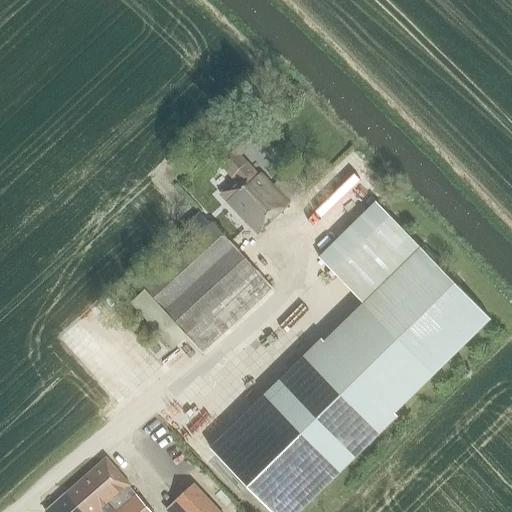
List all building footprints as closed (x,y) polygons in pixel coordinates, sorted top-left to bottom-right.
[(268,175),(276,182),(273,185),(260,172),(258,174),(241,155),(254,143),(243,131),(230,143),(214,157),(234,179),(220,193),(258,234),(302,191),(278,166),(268,175)] [(256,270),(212,222),(141,287),(145,291),(182,331),(185,335),(256,270)] [(491,319),(421,248),(364,304),(264,401),(334,472),(491,319)] [(173,351),(187,338),(185,335),(182,331),(145,291),(130,305),(173,351)] [(151,511),(129,485),(106,458),(45,511),(44,511),(98,511),(101,510),(102,511),(151,511)] [(220,511),(195,511),(184,500),(171,511),(231,511),(234,510),(229,504),(220,511)]
